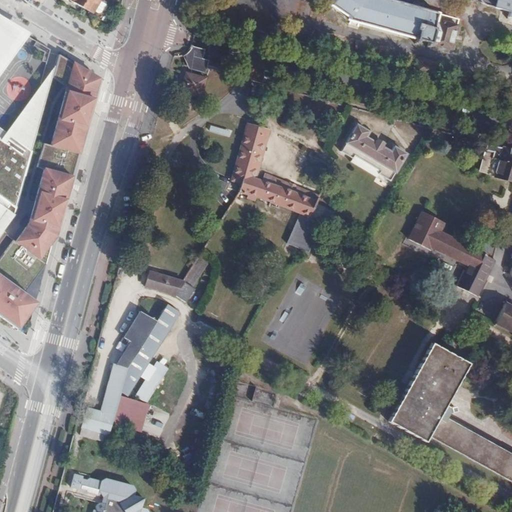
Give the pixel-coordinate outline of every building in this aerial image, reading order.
[(84,0),(80,7),(92,14),(93,12),(99,2),(99,0),(84,0)] [(395,0),(327,0),(325,3),(342,13),(341,16),(343,16),(342,20),(350,23),(351,19),(406,35),(406,36),(407,37),(408,37),(408,40),(413,41),(414,37),(422,39),(421,43),(425,44),(425,42),(428,42),(428,40),(444,45),(452,16),(427,9),(395,0)] [(511,0),(473,0),(476,2),(500,10),(499,13),(511,16),(511,0)] [(105,5),(99,2),(93,12),(97,14),(100,14),(105,5)] [(0,50),(16,28),(0,19),(0,199),(7,205),(0,214),(0,233),(12,217),(29,158),(21,153),(25,148),(8,135),(3,143),(0,140),(0,50)] [(43,44),(36,40),(33,46),(43,52),(41,62),(46,63),(50,49),(43,44)] [(188,49),(184,55),(194,73),(203,75),(207,63),(201,61),(203,53),(188,49)] [(98,78),(58,54),(52,77),(68,86),(51,145),(43,143),(36,167),(43,169),(34,202),(30,214),(28,223),(22,231),(15,241),(13,240),(0,257),(0,316),(16,329),(36,302),(24,293),(45,264),(38,258),(54,236),(98,78)] [(433,62),(410,55),(406,69),(430,75),(433,62)] [(204,81),(184,75),(178,95),(199,100),(204,81)] [(353,121),(337,149),(349,156),(351,153),(375,167),(374,170),(380,173),(386,177),(403,150),(391,143),(388,148),(381,144),(380,143),(382,140),(376,136),(373,136),(370,138),(362,133),(365,128),(353,121)] [(264,127),(242,122),(228,179),(238,182),(236,190),(294,209),(307,213),(314,198),(317,192),(287,182),(262,173),(261,180),(252,177),(264,127)] [(511,175),(511,145),(481,137),(473,164),(490,169),(489,170),(511,176),(511,175)] [(307,213),(294,209),(281,236),(305,246),(326,202),(314,198),(307,213)] [(427,243),(429,240),(462,260),(449,280),(468,292),(488,259),(495,231),(476,226),(471,246),(438,226),(443,217),(422,204),(405,230),(427,243)] [(11,238),(13,240),(15,241),(22,231),(18,228),(11,238)] [(511,228),(503,261),(504,262),(502,272),(508,282),(504,284),(511,297),(511,228)] [(180,280),(147,269),(142,283),(183,301),(208,259),(197,253),(180,280)] [(177,309),(164,301),(154,318),(138,309),(121,335),(128,340),(114,363),(111,362),(102,400),(82,396),(79,407),(83,408),(76,434),(103,442),(115,392),(125,394),(177,309)] [(511,311),(496,301),(486,317),(511,333),(511,311)] [(429,438),(441,416),(470,364),(433,343),(389,422),(426,443),(429,438)] [(112,424),(141,432),(149,403),(120,395),(112,424)] [(511,455),(441,416),(429,438),(511,483),(511,455)] [(145,511),(144,509),(139,508),(141,498),(132,496),(133,491),(131,486),(103,479),(98,481),(96,490),(101,497),(99,503),(97,503),(95,504),(94,506),(93,508),(94,511),(92,510),(91,511),(145,511)]
